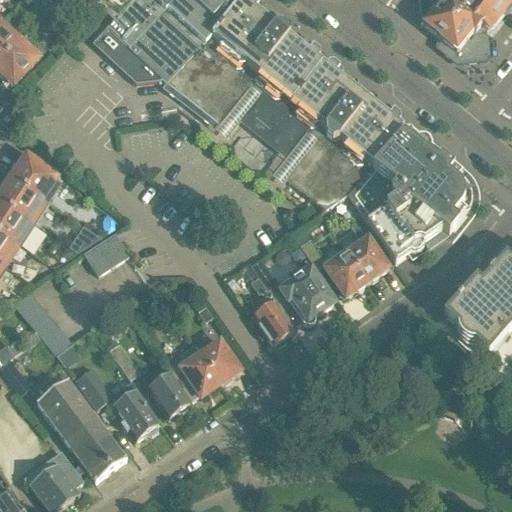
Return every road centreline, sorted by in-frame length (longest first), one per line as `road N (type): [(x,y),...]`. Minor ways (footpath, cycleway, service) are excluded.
road 1 (residential): [(511,211),(469,256),(98,511)]
road 2 (unclassified): [(470,133),(345,27)]
